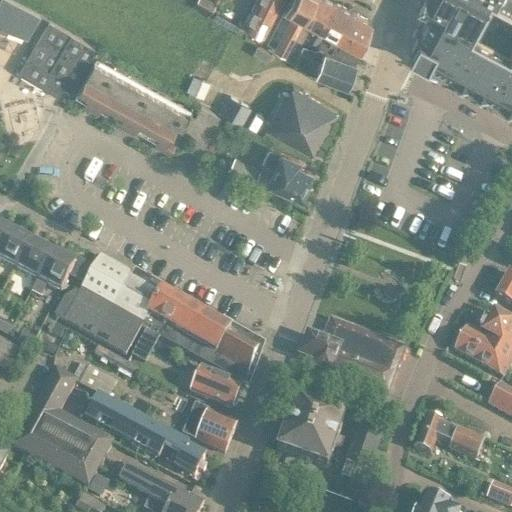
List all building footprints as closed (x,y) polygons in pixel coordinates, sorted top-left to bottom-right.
[(0,0),(0,29),(23,38),(36,14),(9,0),(0,0)] [(205,0),(195,0),(191,8),(208,18),(215,5),(205,0)] [(280,0),(256,0),(245,24),(264,34),(280,0)] [(313,0),(289,0),(284,10),(291,14),(273,48),(284,54),(294,36),(310,7),(313,0)] [(307,23),(320,30),(335,2),(330,0),(313,0),(310,7),(294,36),(302,41),(307,32),(303,30),(307,23)] [(409,51),(408,54),(410,55),(411,54),(424,61),(423,62),(425,63),(426,62),(449,75),(485,95),(485,94),(496,100),(511,108),(511,0),(419,0),(415,8),(429,15),(418,36),(417,36),(416,38),(417,39),(410,52),(409,51)] [(331,53),(353,12),(335,2),(320,30),(333,37),(331,41),(325,38),(319,50),(325,53),(326,51),(327,52),(331,53)] [(355,62),(356,61),(370,22),(353,12),(331,53),(355,62)] [(18,75),(58,98),(68,81),(75,85),(96,49),(48,22),(18,75)] [(300,53),(310,57),(312,49),(302,45),(300,53)] [(251,56),(265,63),(270,55),(256,48),(251,56)] [(347,86),(355,62),(331,53),(327,52),(326,51),(325,53),(317,74),(347,86)] [(91,110),(113,71),(94,61),(78,91),(88,97),(84,106),(91,110)] [(114,111),(131,81),(113,71),(91,110),(99,115),(104,106),(114,111)] [(202,101),(208,85),(193,79),(186,95),(202,101)] [(119,125),(128,130),(149,91),(131,81),(114,111),(124,117),(119,125)] [(312,156),(337,113),(293,88),(285,102),(282,100),(265,130),(312,156)] [(149,91),(128,130),(135,134),(140,125),(150,131),(166,101),(149,91)] [(219,114),(239,125),(249,108),(228,97),(219,114)] [(166,101),(150,131),(160,137),(156,145),(172,154),(182,136),(180,131),(190,114),(166,101)] [(191,133),(196,135),(209,111),(202,107),(190,128),(191,133)] [(209,111),(196,135),(188,149),(201,156),(222,118),(209,111)] [(307,181),(311,170),(296,164),(298,159),(270,147),(264,163),(276,167),(269,184),(301,196),(302,193),(304,194),(309,182),(307,181)] [(253,182),(260,169),(236,157),(230,169),(253,182)] [(0,258),(15,266),(29,239),(6,227),(0,238),(0,258)] [(29,239),(15,266),(37,277),(51,250),(29,239)] [(51,250),(37,277),(30,291),(40,296),(48,283),(60,289),(69,272),(79,277),(87,261),(63,248),(60,254),(51,250)] [(65,297),(54,317),(62,321),(124,355),(141,324),(144,326),(146,327),(158,334),(244,381),(260,343),(258,342),(166,292),(160,289),(132,273),(130,276),(97,257),(77,293),(73,291),(65,297)] [(511,274),(508,272),(495,297),(511,306),(511,274)] [(502,376),(511,358),(511,322),(493,312),(481,333),(468,325),(455,350),(502,376)] [(322,341),(307,335),(299,355),(315,361),(313,368),(335,376),(337,376),(349,381),(349,382),(352,383),(352,382),(366,387),(366,388),(369,389),(383,394),(383,395),(386,396),(404,346),(331,319),(322,341)] [(56,324),(51,334),(52,335),(58,338),(63,328),(56,324)] [(146,327),(131,355),(143,361),(158,334),(146,327)] [(31,346),(36,337),(23,330),(18,339),(31,346)] [(52,335),(48,343),(56,346),(58,341),(59,338),(58,338),(52,335)] [(7,342),(0,355),(0,367),(5,370),(17,347),(7,342)] [(48,343),(45,351),(52,355),(56,346),(48,343)] [(80,363),(73,376),(109,396),(116,382),(80,363)] [(200,366),(190,391),(192,392),(233,410),(235,407),(238,406),(239,402),(238,399),(243,387),(242,387),(222,379),(224,376),(203,367),(200,366)] [(87,487),(97,470),(113,442),(58,413),(76,382),(55,370),(12,446),(87,487)] [(489,407),(511,419),(511,392),(500,386),(489,407)] [(203,471),(207,464),(202,461),(205,454),(97,395),(85,416),(97,423),(94,427),(109,435),(112,431),(134,443),(132,447),(144,454),(146,450),(160,457),(165,447),(180,455),(175,465),(195,475),(199,468),(203,471)] [(296,397),(275,451),(325,468),(344,416),(296,397)] [(195,439),(224,452),(236,423),(229,420),(207,411),(208,409),(195,403),(182,434),(195,439)] [(478,462),(480,458),(477,456),(483,440),(443,423),(425,417),(413,448),(431,454),(437,438),(451,444),(449,449),(478,462)] [(381,430),(359,422),(346,460),(340,476),(363,484),(368,468),(381,430)] [(149,497),(180,511),(198,511),(204,501),(130,466),(123,481),(126,483),(125,485),(136,490),(139,492),(149,497)] [(88,489),(99,495),(108,480),(97,474),(88,489)] [(485,500),(511,511),(511,507),(511,492),(492,484),(485,500)] [(82,493),(76,504),(90,511),(100,511),(104,506),(82,493)] [(413,511),(462,511),(463,511),(449,506),(450,505),(423,494),(415,511),(414,511),(413,511)] [(180,511),(149,497),(144,507),(152,511),(153,511),(180,511)]
